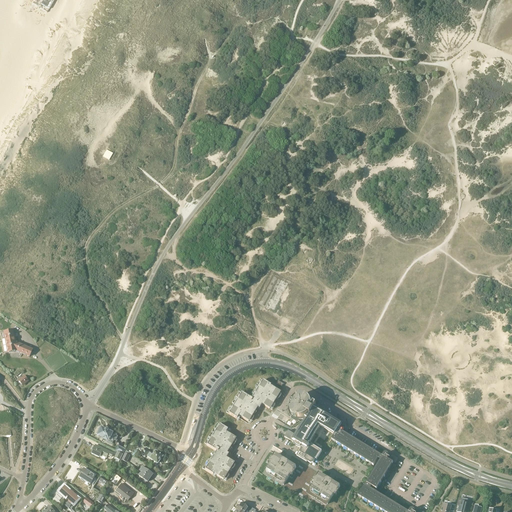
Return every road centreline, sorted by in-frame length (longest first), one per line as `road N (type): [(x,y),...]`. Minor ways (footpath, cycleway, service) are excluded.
road 1 (unknown): [(263,346),(246,296),(181,265),(173,246),(285,96),(343,0)]
road 2 (tertiary): [(190,454),(224,378),(275,363),(459,468),(511,485)]
road 3 (track): [(121,337),(89,284),(87,243),(113,211),(170,173),(209,59)]
road 4 (residential): [(88,407),(61,383),(34,392),(18,508)]
road 5 (residential): [(18,508),(63,458),(88,407)]
